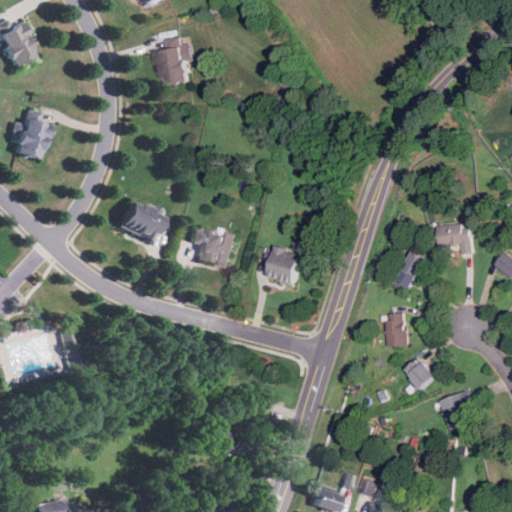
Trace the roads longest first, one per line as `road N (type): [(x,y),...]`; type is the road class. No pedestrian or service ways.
road 1 (residential): [(511,19),(436,86),(402,132),(273,511)]
road 2 (residential): [(0,194),(109,291),(325,353)]
road 3 (residential): [(73,0),(94,45),(108,115),(92,183),(48,239)]
